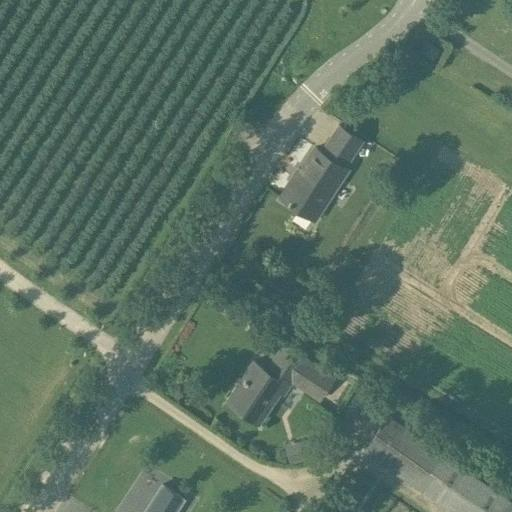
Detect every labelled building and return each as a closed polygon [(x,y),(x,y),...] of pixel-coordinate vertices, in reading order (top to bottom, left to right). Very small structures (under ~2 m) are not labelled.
[(440,48),(427,40),(421,50),(434,58),(440,48)] [(362,139),(339,124),(329,139),(351,154),(362,139)] [(316,148),(283,198),(315,218),(327,200),(324,197),(344,166),(316,148)] [(238,384),(227,400),(259,421),(280,390),(283,392),(291,380),(319,399),(334,377),(285,343),(275,357),(286,365),(278,377),(254,360),(253,361),(256,363),(240,385),(238,384)] [(370,422),(383,398),(359,385),(346,408),(370,422)] [(511,511),(511,501),(388,415),(363,451),(452,511),(511,511)] [(288,444),(292,460),(312,456),(308,439),(288,444)] [(161,483),(143,511),(145,511),(176,511),(186,498),(161,483)]
